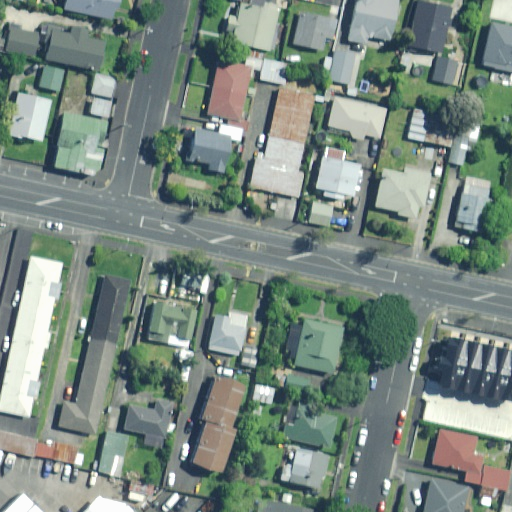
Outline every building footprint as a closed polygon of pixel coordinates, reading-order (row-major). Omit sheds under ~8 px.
[(114,0),(63,0),(61,10),(111,20),(114,0)] [(399,0),(357,0),(347,40),(365,45),(368,36),(389,42),(399,0)] [(453,11),(417,2),(406,45),(442,54),(449,27),(453,11)] [(260,8),(240,4),(237,19),(228,17),(223,41),(270,51),(279,8),(261,4),(260,8)] [(338,21),(300,12),(293,45),(323,51),(326,38),(333,39),(338,21)] [(511,27),(491,22),(481,65),(511,72),(511,27)] [(89,30),(70,26),(68,33),(47,29),(45,36),(6,27),(1,51),(104,73),(111,43),(88,38),(89,30)] [(357,89),(353,88),(360,55),(336,50),(329,80),(349,84),(347,94),(351,95),(356,96),(357,89)] [(410,56),(402,53),(396,71),(404,74),(410,56)] [(258,70),(260,61),(246,57),(245,62),(220,56),(206,114),(225,119),(224,125),(248,131),(251,119),(241,117),(253,69),(258,70)] [(458,61),(438,57),(433,81),(453,85),(458,61)] [(287,64),(264,60),(260,80),(284,84),(287,64)] [(66,71),(45,66),(40,87),(61,92),(66,71)] [(116,78),(95,74),(91,94),(112,98),(116,78)] [(314,97),(280,89),(265,156),(257,155),(250,188),(299,199),(304,174),(298,173),(314,97)] [(50,101),(15,94),(7,135),(42,142),(50,101)] [(386,110),(335,98),(328,127),(350,132),(349,137),(363,141),(364,135),(380,138),(386,110)] [(111,102),(93,99),(90,114),(108,117),(111,102)] [(429,113),(414,109),(407,138),(422,142),(429,113)] [(108,122),(61,113),(50,169),(97,178),(108,122)] [(218,134),(195,128),(192,141),(187,161),(209,166),(208,170),(227,174),(229,166),(225,165),(231,139),(240,141),(242,132),(220,126),(218,134)] [(467,140),(454,137),(448,162),(461,165),(467,140)] [(343,152),(324,147),(315,189),(323,190),(322,196),(341,200),(342,195),(353,197),(360,165),(341,161),(343,152)] [(429,173),(405,168),(404,174),(382,170),(374,207),(396,212),(396,215),(415,219),(417,206),(422,207),(429,173)] [(490,186),(464,181),(454,227),(484,234),(492,200),(487,199),(490,186)] [(333,207),(313,203),(309,223),(329,227),(333,207)] [(47,333),(55,297),(58,298),(61,285),(58,284),(62,264),(31,257),(0,398),(0,411),(29,418),(34,398),(36,398),(39,383),(37,382),(44,348),(47,348),(51,334),(47,333)] [(204,277),(184,272),(181,285),(201,289),(204,277)] [(129,282),(100,275),(95,296),(100,297),(76,403),(64,401),(58,427),(95,435),(129,282)] [(198,306),(156,297),(147,339),(166,343),(168,336),(191,341),(198,306)] [(247,316),(229,312),(227,318),(215,315),(208,349),(238,356),(247,316)] [(342,327),(303,319),(293,366),(332,374),(342,327)] [(483,349),(458,344),(449,394),(473,399),(483,349)] [(258,352),(243,349),(240,367),(254,370),(258,352)] [(511,352),(497,349),(487,389),(511,394),(511,352)] [(306,378),(281,372),(277,388),(302,394),(306,378)] [(192,465),(221,473),(234,428),(230,427),(242,387),(213,378),(201,419),(205,420),(192,465)] [(171,404),(155,401),(153,409),(130,404),(124,430),(164,438),(171,404)] [(338,416),(301,407),(293,441),(330,450),(338,416)] [(475,438),(440,430),(432,464),(466,472),(464,482),(485,487),(483,497),(494,500),(497,489),(507,491),(511,472),(481,465),(483,457),(471,455),(475,438)] [(54,445),(0,431),(0,449),(34,458),(35,455),(81,466),(85,450),(55,442),(54,445)] [(107,432),(99,470),(114,474),(118,456),(124,458),(129,436),(107,432)] [(511,441),(505,440),(503,453),(511,454),(511,441)] [(328,456),(296,449),(292,467),(285,465),(282,481),(319,490),(328,456)] [(470,511),(475,490),(430,480),(423,511),(463,511),(464,511),(468,511),(470,511)] [(144,511),(123,491),(101,511),(144,511)] [(44,511),(31,499),(17,511),(44,511)] [(316,511),(258,499),(254,511),(316,511)]
